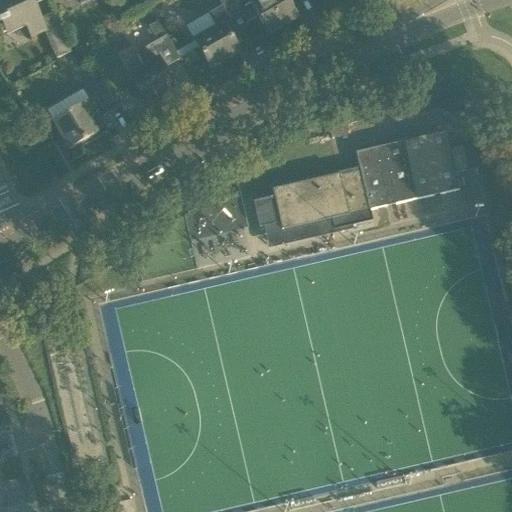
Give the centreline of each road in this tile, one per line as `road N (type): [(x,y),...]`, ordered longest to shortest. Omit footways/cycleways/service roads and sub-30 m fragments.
road 1 (tertiary): [(18,244),(387,41)]
road 2 (residential): [(0,444),(41,429),(0,338)]
